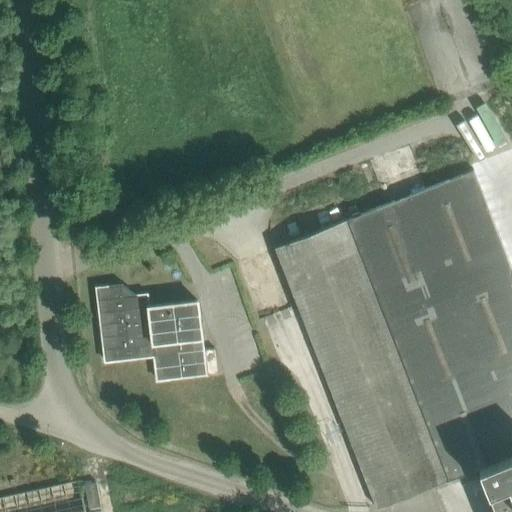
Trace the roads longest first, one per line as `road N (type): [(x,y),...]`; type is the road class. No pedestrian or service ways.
road 1 (unclassified): [(64,432),(21,0)]
road 2 (unclassified): [(286,511),(64,432)]
